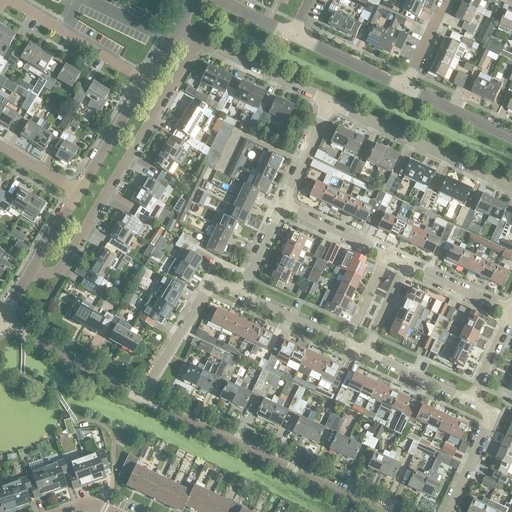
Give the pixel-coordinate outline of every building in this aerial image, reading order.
[(362,0),(355,0),(354,4),(365,9),(368,3),(362,0)] [(424,7),(409,0),(404,11),(418,18),(424,7)] [(482,0),(465,0),(462,6),(479,14),(488,18),(496,22),(502,9),(493,5),(490,13),(483,10),(479,8),(483,0),(482,0)] [(378,6),(369,24),(375,27),(381,14),(387,17),(389,11),(379,6),(379,7),(378,6)] [(479,14),(462,6),(456,19),(465,23),(462,29),(474,35),(477,27),(472,24),(477,13),(479,14)] [(510,35),(511,31),(511,30),(511,14),(507,12),(499,30),(510,35)] [(329,26),(345,33),(352,18),(349,17),(348,19),(335,13),(329,26)] [(388,31),(379,50),(391,55),(397,41),(390,38),(397,23),(404,26),(407,21),(395,15),(388,31)] [(352,18),(345,33),(356,39),(362,26),(354,22),(355,20),(352,18)] [(485,24),(494,28),(496,23),(496,22),(488,18),(485,24)] [(367,44),(379,50),(388,31),(378,26),(375,31),(374,31),(367,44)] [(0,74),(6,65),(7,63),(2,60),(10,48),(9,47),(15,36),(1,27),(0,28),(0,49),(1,50),(0,51),(0,74)] [(466,34),(464,38),(461,44),(472,48),(475,42),(477,39),(466,34)] [(478,39),(486,43),(488,39),(480,35),(478,39)] [(500,55),(503,50),(504,46),(496,42),(489,39),(485,50),(491,52),(500,56),(500,55)] [(442,50),(441,51),(455,58),(455,57),(461,59),(465,49),(460,47),(460,46),(447,40),(444,45),(442,45),(440,49),(442,50)] [(28,71),(29,69),(40,52),(41,51),(29,44),(22,55),(15,51),(7,63),(6,65),(13,69),(19,59),(27,64),(26,66),(25,65),(23,69),(27,72),(28,71)] [(482,70),(491,52),(485,50),(477,68),(482,70)] [(500,55),(511,60),(511,58),(511,54),(503,50),(500,55)] [(441,51),(436,62),(450,69),(455,58),(441,51)] [(52,60),(40,52),(29,69),(28,71),(39,77),(40,75),(43,75),(44,73),(46,75),(40,84),(37,82),(34,89),(30,86),(27,92),(36,97),(37,98),(43,87),(47,82),(52,73),(46,69),(52,60)] [(450,69),(436,62),(434,67),(432,67),(429,75),(437,78),(439,78),(444,80),(450,69)] [(464,69),(473,73),(475,67),(467,63),(464,69)] [(58,77),(56,80),(57,80),(71,89),(80,75),(65,66),(58,77)] [(206,86),(212,89),(220,72),(208,67),(200,83),(198,88),(203,91),(206,86)] [(218,92),(216,97),(221,99),(225,92),(232,78),(220,72),(212,89),(218,92)] [(454,85),(463,89),(468,77),(459,73),(454,85)] [(472,93),(483,98),(492,79),(481,74),(478,79),(472,93)] [(0,86),(2,88),(13,94),(15,92),(18,86),(3,77),(0,75),(0,86)] [(492,79),(483,98),(494,104),(501,90),(503,84),(492,79)] [(19,87),(24,90),(27,85),(22,81),(19,87)] [(53,86),(47,82),(43,87),(50,92),(53,86)] [(64,115),(66,116),(71,119),(84,97),(91,101),(87,107),(100,114),(106,103),(103,102),(109,93),(92,83),(87,92),(80,88),(64,115)] [(242,111),(243,109),(246,104),(253,88),(242,83),(232,104),(237,106),(236,109),(242,111)] [(26,99),(22,105),(23,106),(21,108),(27,112),(29,110),(28,110),(36,97),(27,92),(24,90),(19,87),(18,86),(15,92),(26,99)] [(243,109),(255,115),(265,94),(262,92),(263,90),(255,87),(254,89),(253,88),(246,104),(243,109)] [(208,98),(196,92),(193,98),(205,105),(208,98)] [(27,112),(26,114),(32,118),(43,101),(37,98),(36,97),(28,110),(29,110),(27,112)] [(8,103),(0,115),(0,123),(8,129),(20,110),(12,106),(15,100),(11,98),(8,103)] [(265,106),(259,119),(259,120),(268,124),(271,116),(286,122),(293,107),(276,99),(272,109),(265,106)] [(190,106),(183,118),(196,126),(203,116),(209,119),(213,112),(202,105),(194,100),(191,106),(190,106)] [(215,110),(221,114),(226,103),(220,100),(215,110)] [(232,106),(226,103),(221,114),(227,117),(232,106)] [(71,119),(66,116),(60,127),(65,130),(71,119)] [(225,117),(223,123),(234,128),(236,122),(225,117)] [(172,136),(173,137),(191,148),(196,141),(190,137),(196,126),(183,118),(175,130),(176,130),(172,136)] [(20,136),(32,144),(45,122),(40,119),(35,126),(29,123),(20,136)] [(71,125),(76,129),(79,124),(73,121),(71,125)] [(212,132),(217,134),(222,123),(217,121),(212,132)] [(46,133),(51,126),(45,122),(32,144),(37,147),(36,149),(42,152),(43,150),(44,151),(53,137),(46,133)] [(231,133),(234,128),(223,123),(220,128),(231,133)] [(231,133),(220,128),(218,134),(229,139),(231,133)] [(331,143),(343,149),(350,134),(338,128),(331,143)] [(64,132),(54,149),(59,152),(55,158),(67,165),(72,158),(72,159),(78,150),(71,146),(75,139),(64,132)] [(226,144),(229,139),(218,134),(215,139),(226,144)] [(350,134),(343,149),(356,155),(363,140),(350,134)] [(161,153),(161,154),(174,162),(181,152),(187,155),(191,148),(173,137),(170,143),(168,142),(164,148),(163,148),(161,151),(161,153)] [(223,149),(226,144),(215,139),(213,144),(223,149)] [(245,139),(238,155),(243,157),(247,148),(252,150),(255,144),(245,139)] [(191,148),(203,155),(207,148),(196,141),(191,148)] [(213,144),(211,147),(210,149),(221,155),(223,149),(213,144)] [(367,160),(379,166),(387,150),(375,145),(367,160)] [(218,160),(221,155),(210,149),(208,155),(218,160)] [(387,150),(379,166),(391,171),(399,156),(387,150)] [(263,153),(258,164),(276,173),(278,168),(280,169),(284,159),(272,154),(271,156),(263,153)] [(162,171),(158,177),(169,184),(174,186),(176,182),(172,180),(174,177),(168,173),(174,162),(161,154),(153,166),(162,171)] [(216,165),(218,160),(208,155),(205,160),(216,165)] [(238,155),(233,166),(238,168),(243,157),(238,155)] [(325,156),(322,162),(335,168),(337,162),(325,156)] [(347,174),(353,176),(360,162),(354,159),(347,174)] [(403,177),(415,183),(423,167),(418,165),(419,163),(410,159),(406,168),(407,169),(403,177)] [(216,165),(205,160),(203,165),(208,168),(213,170),(216,165)] [(360,162),(353,176),(358,179),(365,164),(360,162)] [(250,174),(256,177),(271,184),(273,179),(275,179),(277,175),(275,174),(276,173),(258,164),(255,170),(252,169),(250,174)] [(203,165),(197,177),(202,179),(208,168),(203,165)] [(238,168),(233,166),(228,177),(232,179),(238,168)] [(327,188),(332,176),(334,171),(323,166),(320,172),(326,175),(322,186),(315,183),(309,197),(320,203),(327,188)] [(423,167),(415,183),(427,188),(432,178),(433,179),(436,172),(429,168),(428,170),(423,167)] [(345,176),(334,171),(332,176),(343,181),(345,176)] [(357,182),(345,176),(343,181),(354,186),(357,182)] [(383,190),(389,193),(396,180),(390,176),(383,190)] [(159,202),(169,184),(158,177),(155,183),(146,178),(143,182),(142,181),(138,188),(139,189),(139,190),(159,202)] [(197,177),(192,188),(197,191),(202,179),(197,177)] [(256,177),(250,188),(259,192),(265,195),(268,190),(270,191),(272,186),(270,185),(271,184),(256,177)] [(432,193),(424,210),(426,211),(430,213),(438,198),(449,203),(451,200),(458,184),(446,178),(438,194),(438,196),(432,193)] [(396,180),(389,193),(396,196),(402,183),(396,180)] [(368,187),(357,182),(354,186),(366,191),(368,187)] [(458,184),(451,200),(452,200),(452,202),(456,204),(457,202),(464,206),(471,190),(458,184)] [(236,195),(239,196),(254,204),(259,192),(250,188),(244,185),(241,191),(238,190),(236,195)] [(7,209),(21,217),(32,198),(26,194),(27,192),(19,188),(16,194),(17,195),(15,199),(6,193),(0,202),(0,204),(1,205),(0,206),(0,210),(4,213),(5,212),(7,209)] [(192,188),(186,200),(191,202),(197,191),(192,188)] [(320,203),(331,208),(338,193),(327,188),(320,203)] [(140,207),(136,213),(148,220),(152,222),(154,224),(165,206),(159,202),(139,190),(136,194),(134,193),(130,200),(132,201),(131,202),(140,207)] [(426,190),(418,207),(424,210),(432,193),(426,190)] [(199,192),(194,203),(202,206),(207,196),(199,192)] [(360,203),(353,218),(364,223),(369,215),(375,217),(381,205),(386,195),(379,192),(376,200),(373,201),(365,197),(361,204),(360,203)] [(331,208),(342,213),(349,198),(338,193),(331,208)] [(488,198),(489,196),(483,193),(482,195),(475,211),(487,217),(495,201),(488,198)] [(353,218),(360,203),(363,197),(357,194),(354,201),(349,198),(342,213),(353,218)] [(392,198),(386,195),(381,205),(387,208),(392,198)] [(239,196),(233,208),(248,215),(254,204),(239,196)] [(33,224),(36,219),(39,214),(41,215),(47,204),(39,199),(38,201),(32,198),(21,217),(33,224)] [(186,200),(181,212),(186,214),(191,202),(186,200)] [(490,241),(497,244),(503,230),(503,229),(506,223),(501,221),(507,207),(495,201),(487,217),(500,222),(499,224),(498,224),(490,241)] [(403,203),(401,207),(412,212),(413,210),(414,208),(403,203)] [(414,208),(413,210),(424,215),(426,211),(424,210),(418,207),(415,206),(414,208)] [(454,224),(461,227),(469,210),(462,207),(454,224)] [(233,208),(228,219),(237,223),(243,226),(245,221),(247,222),(250,217),(248,216),(248,215),(233,208)] [(469,210),(461,227),(467,230),(470,223),(475,213),(469,210)] [(426,211),(424,215),(435,221),(436,218),(437,216),(430,213),(426,211)] [(186,214),(181,212),(176,222),(181,224),(186,214)] [(122,214),(118,220),(120,221),(117,226),(134,236),(135,236),(141,226),(143,227),(146,222),(148,220),(136,213),(133,219),(124,214),(123,215),(122,214)] [(377,229),(388,235),(395,220),(384,215),(377,229)] [(222,216),(216,228),(231,235),(237,223),(228,219),(222,216)] [(435,221),(434,224),(445,229),(447,224),(436,218),(435,221)] [(388,235),(400,240),(406,225),(395,220),(388,235)] [(174,225),(169,223),(165,230),(171,233),(174,225)] [(411,245),(418,230),(420,225),(415,223),(413,228),(406,225),(400,240),(411,245)] [(445,229),(442,235),(449,237),(453,227),(454,227),(447,224),(445,229)] [(118,243),(115,249),(126,255),(130,248),(127,246),(134,236),(117,226),(116,227),(115,226),(111,232),(113,233),(110,238),(118,243)] [(161,236),(164,231),(158,227),(155,232),(161,236)] [(453,227),(449,237),(455,240),(460,230),(454,227),(453,227)] [(216,228),(211,239),(226,246),(231,235),(216,228)] [(422,250),(428,235),(431,230),(426,228),(423,233),(418,230),(411,245),(422,250)] [(9,235),(22,243),(26,237),(13,229),(9,235)] [(503,230),(497,244),(511,251),(511,244),(506,241),(510,232),(503,229),(503,230)] [(287,245),(301,251),(306,254),(308,249),(303,247),(307,240),(301,238),(302,236),(291,231),(287,240),(289,241),(287,245)] [(183,234),(180,239),(197,249),(200,244),(183,234)] [(433,255),(440,241),(428,235),(422,250),(433,255)] [(470,240),(480,244),(482,240),(472,235),(470,240)] [(181,250),(175,260),(194,272),(202,260),(193,255),(197,249),(180,239),(176,246),(181,250)] [(226,246),(211,239),(208,245),(203,242),(201,247),(206,249),(206,250),(221,257),(226,246)] [(480,244),(491,249),(493,245),(482,240),(480,244)] [(98,256),(95,261),(109,270),(115,259),(121,263),(126,255),(115,249),(108,245),(107,244),(104,250),(102,249),(102,251),(100,250),(96,255),(98,256)] [(333,260),(339,248),(332,244),(324,262),(328,264),(331,259),(333,260)] [(444,260),(443,262),(444,262),(450,265),(451,265),(452,264),(456,266),(463,252),(466,246),(461,244),(459,250),(452,246),(449,252),(448,252),(444,260)] [(24,245),(20,252),(24,255),(28,248),(24,245)] [(281,256),(300,265),(301,265),(304,260),(298,257),(301,251),(287,245),(286,245),(284,245),(282,250),(284,251),(281,256)] [(491,249),(502,255),(504,250),(493,245),(491,249)] [(314,257),(317,259),(320,260),(325,249),(319,246),(314,257)] [(0,278),(12,258),(1,252),(2,251),(0,249),(0,278)] [(511,253),(504,250),(502,255),(501,257),(511,261),(511,253)] [(348,252),(340,269),(346,272),(361,279),(362,279),(365,273),(364,273),(366,268),(362,266),(365,260),(346,251),(346,252),(348,252)] [(456,266),(467,271),(474,257),(463,252),(456,266)] [(478,277),(485,262),(487,257),(483,255),(481,260),(474,257),(467,271),(478,277)] [(281,256),(276,267),(291,274),(295,276),(300,265),(281,256)] [(312,270),(317,272),(322,261),(320,260),(317,259),(312,270)] [(175,260),(164,278),(175,285),(178,279),(187,284),(194,272),(175,260)] [(85,280),(93,285),(104,291),(108,284),(102,280),(109,270),(95,261),(94,263),(93,262),(89,268),(91,269),(85,280)] [(322,261),(317,272),(321,274),(326,263),(324,262),(322,261)] [(478,277),(490,282),(496,267),(485,262),(478,277)] [(496,267),(490,282),(501,287),(510,268),(505,265),(502,270),(496,267)] [(291,274),(276,267),(276,268),(274,267),(272,272),(273,273),(271,278),(286,285),(291,274)] [(336,281),(337,281),(355,290),(361,279),(346,272),(340,269),(336,268),(333,273),(338,275),(336,281)] [(307,281),(310,282),(312,283),(317,272),(312,270),(307,281)] [(312,283),(313,284),(316,285),(321,274),(317,272),(312,283)] [(175,285),(164,278),(162,277),(157,284),(161,286),(155,298),(159,300),(172,308),(173,308),(174,308),(175,308),(178,304),(177,303),(176,302),(180,296),(177,294),(180,288),(175,285)] [(84,279),(80,286),(86,290),(90,290),(102,297),(105,292),(104,291),(93,285),(85,280),(84,279)] [(310,282),(307,281),(304,279),(298,291),(304,294),(310,282)] [(339,288),(336,294),(350,301),(355,290),(337,281),(334,287),(339,288)] [(318,286),(316,285),(313,284),(308,295),(313,297),(318,286)] [(410,288),(405,300),(420,306),(423,308),(426,303),(422,301),(425,295),(410,288)] [(319,307),(339,317),(341,311),(345,313),(350,301),(336,294),(327,290),(319,307)] [(169,314),(172,308),(159,300),(155,298),(152,296),(150,299),(151,302),(155,305),(153,310),(146,306),(141,314),(155,323),(159,317),(165,320),(166,319),(167,319),(168,319),(171,315),(170,314),(169,314)] [(122,302),(128,306),(131,300),(125,297),(122,302)] [(55,299),(52,305),(57,308),(60,302),(55,299)] [(78,326),(79,324),(84,327),(92,313),(94,308),(77,299),(69,313),(73,315),(69,321),(78,326)] [(405,300),(400,311),(414,318),(420,306),(405,300)] [(437,315),(439,316),(442,317),(447,306),(443,304),(437,315)] [(445,319),(448,320),(450,321),(455,310),(451,308),(445,319)] [(206,322),(221,329),(228,315),(217,309),(213,318),(209,317),(206,322)] [(400,311),(394,322),(409,329),(413,330),(418,319),(414,318),(400,311)] [(472,311),(464,328),(479,334),(484,323),(475,319),(478,314),(472,311)] [(101,325),(107,328),(114,317),(106,313),(103,319),(92,313),(84,327),(97,334),(101,325)] [(155,323),(141,314),(140,314),(137,319),(152,328),(155,323)] [(221,329),(232,335),(239,320),(228,315),(221,329)] [(434,327),(438,329),(444,318),(442,317),(439,316),(434,327)] [(109,340),(121,347),(129,333),(132,327),(121,321),(114,317),(107,328),(114,332),(109,340)] [(444,318),(438,329),(443,331),(448,320),(445,319),(444,318)] [(232,335),(243,340),(250,325),(239,320),(232,335)] [(409,329),(394,322),(389,333),(404,340),(409,329)] [(243,340),(254,345),(261,330),(250,325),(243,340)] [(431,339),(433,340),(438,329),(434,327),(429,338),(431,339)] [(464,328),(459,339),(474,346),(479,334),(464,328)] [(433,340),(435,341),(438,342),(443,331),(438,329),(433,340)] [(261,330),(254,345),(266,350),(273,336),(261,330)] [(129,333),(121,347),(133,354),(141,340),(129,333)] [(202,340),(214,345),(216,341),(205,335),(202,340)] [(426,351),(431,339),(429,338),(427,337),(422,348),(426,351)] [(459,339),(454,350),(468,357),(474,346),(459,339)] [(214,345),(225,350),(227,346),(216,341),(214,345)] [(287,366),(289,361),(296,346),(284,341),(275,360),(287,366)] [(438,342),(435,341),(430,352),(437,356),(442,344),(438,342)] [(201,342),(198,349),(210,355),(213,348),(201,342)] [(236,356),(237,353),(238,351),(227,346),(225,350),(236,356)] [(289,361),(300,366),(307,352),(296,346),(289,361)] [(468,357),(454,350),(446,346),(444,352),(451,355),(449,361),(463,368),(468,357)] [(300,366),(310,371),(317,356),(307,352),(300,366)] [(235,358),(236,359),(246,363),(248,358),(237,353),(236,356),(235,358)] [(214,378),(221,381),(228,366),(232,357),(226,354),(222,361),(214,378)] [(310,371),(321,376),(328,362),(317,356),(310,371)] [(232,368),(236,359),(235,358),(232,357),(228,366),(221,381),(227,384),(233,369),(232,368)] [(248,358),(246,363),(257,368),(259,364),(248,358)] [(257,368),(262,371),(264,371),(268,362),(262,359),(259,364),(257,368)] [(340,367),(328,362),(321,376),(320,379),(325,382),(332,384),(331,387),(337,390),(344,375),(338,372),(340,367)] [(207,393),(214,378),(207,375),(212,365),(206,363),(204,368),(195,387),(207,393)] [(183,381),(195,387),(204,368),(199,365),(197,370),(190,366),(183,381)] [(282,375),(271,369),(269,374),(280,379),(282,375)] [(265,383),(269,374),(264,371),(262,371),(258,380),(265,383)] [(258,396),(265,399),(271,387),(275,389),(280,379),(269,374),(265,383),(258,396)] [(347,388),(359,394),(365,379),(354,374),(347,388)] [(282,375),(280,379),(291,384),(292,382),(293,380),(282,375)] [(293,380),(292,382),(302,387),(305,382),(295,378),(293,380)] [(359,394),(370,399),(377,385),(365,379),(359,394)] [(220,399),(232,404),(242,382),(238,380),(234,387),(227,384),(220,399)] [(258,380),(252,393),(258,396),(265,383),(258,380)] [(242,382),(232,404),(244,410),(251,395),(244,392),(248,385),(242,382)] [(305,382),(302,387),(314,392),(316,388),(305,382)] [(376,402),(381,404),(388,390),(377,385),(370,399),(368,403),(374,406),(376,402)] [(316,388),(314,392),(326,398),(328,393),(316,388)] [(381,404),(392,409),(399,395),(388,390),(381,404)] [(340,405),(342,400),(345,393),(340,391),(334,402),(340,405)] [(400,435),(406,423),(413,408),(408,405),(410,400),(399,395),(392,409),(402,414),(394,432),(400,435)] [(268,422),(275,407),(279,399),(273,397),(270,404),(263,401),(256,416),(258,417),(257,419),(261,420),(262,419),(268,422)] [(288,411),(295,414),(301,401),(294,398),(288,411)] [(279,399),(275,407),(268,422),(274,424),(274,426),(278,428),(279,427),(280,427),(287,412),(280,409),(284,402),(279,399)] [(340,405),(351,410),(353,405),(342,400),(340,405)] [(301,401),(295,414),(301,417),(307,404),(301,401)] [(351,410),(363,415),(365,411),(353,405),(351,410)] [(415,420),(426,425),(433,411),(422,406),(419,411),(413,408),(406,423),(413,426),(415,420)] [(373,420),(375,418),(375,416),(365,411),(363,415),(373,420)] [(426,425),(437,431),(444,416),(433,411),(426,425)] [(305,439),(312,424),(316,415),(311,412),(307,421),(300,418),(293,433),(305,439)] [(325,427),(331,430),(337,418),(330,415),(325,427)] [(437,431),(448,436),(455,421),(444,416),(437,431)] [(337,418),(331,430),(338,433),(343,421),(337,418)] [(375,418),(373,420),(372,422),(378,425),(384,428),(386,423),(375,418)] [(459,423),(455,421),(448,436),(460,441),(467,425),(460,421),(459,423)] [(312,424),(305,439),(317,444),(324,430),(312,424)] [(378,425),(373,435),(368,447),(374,450),(384,428),(378,425)] [(362,444),(368,447),(373,435),(367,432),(362,444)] [(408,433),(406,438),(413,441),(418,443),(420,439),(408,433)] [(329,450),(341,456),(348,441),(336,435),(329,450)] [(348,441),(341,456),(354,462),(361,447),(353,443),(355,439),(351,437),(348,441)] [(511,439),(507,437),(502,448),(511,453),(511,439)] [(420,439),(418,443),(419,444),(424,446),(429,449),(430,446),(431,444),(420,439)] [(413,441),(407,453),(413,456),(419,444),(418,443),(413,441)] [(431,444),(430,446),(441,452),(443,447),(432,442),(431,444)] [(419,444),(413,456),(419,459),(424,446),(419,444)] [(441,452),(452,457),(456,450),(444,444),(443,447),(441,452)] [(511,453),(502,448),(497,459),(511,466),(511,453)] [(429,449),(426,454),(436,459),(439,453),(429,449)] [(90,455),(83,458),(92,484),(105,479),(103,473),(109,471),(102,451),(96,453),(97,457),(91,459),(90,455)] [(368,468),(380,474),(390,454),(385,451),(382,457),(375,454),(368,468)] [(391,452),(390,454),(380,474),(393,480),(400,466),(393,462),(397,455),(391,452)] [(436,460),(429,473),(420,493),(433,499),(443,477),(436,474),(441,463),(448,466),(452,459),(439,453),(436,459),(436,460)] [(118,476),(128,481),(135,466),(138,460),(128,455),(118,476)] [(92,484),(83,458),(70,462),(74,475),(69,477),(73,490),(92,484)] [(494,472),(490,479),(499,483),(504,486),(511,489),(511,476),(507,474),(511,466),(497,459),(496,460),(494,460),(493,463),(494,465),(491,470),(494,472)] [(51,465),(44,467),(53,493),(66,488),(62,475),(67,473),(63,461),(57,463),(58,466),(52,468),(51,465)] [(126,486),(135,491),(145,471),(135,466),(128,481),(126,486)] [(30,487),(31,491),(34,500),(53,493),(44,467),(31,472),(35,485),(30,487)] [(135,491),(144,495),(154,475),(145,471),(135,491)] [(408,487),(420,493),(429,473),(424,471),(422,476),(414,472),(408,487)] [(144,495),(153,500),(163,479),(154,475),(144,495)] [(499,483),(490,479),(486,477),(483,484),(495,490),(496,489),(499,483)] [(16,485),(14,482),(7,484),(16,510),(30,505),(25,493),(31,491),(30,487),(26,478),(20,480),(21,483),(16,485)] [(153,500),(162,504),(172,484),(163,479),(153,500)] [(0,511),(10,511),(16,510),(7,484),(0,486),(0,511)] [(162,504),(171,508),(181,488),(172,484),(162,504)] [(185,507),(194,511),(204,491),(193,486),(190,492),(184,506),(185,507)] [(178,511),(182,511),(185,507),(184,506),(190,492),(181,488),(171,508),(178,511)] [(194,511),(195,511),(204,511),(213,495),(204,491),(194,511)] [(204,511),(215,511),(222,500),(213,495),(204,511)] [(485,511),(490,501),(485,499),(482,504),(475,501),(471,508),(470,508),(467,511),(485,511)] [(215,511),(227,511),(231,504),(222,500),(215,511)] [(496,504),(490,501),(485,511),(498,511),(493,509),(496,504)] [(232,502),(231,504),(227,511),(239,511),(241,509),(242,507),(232,502)]
